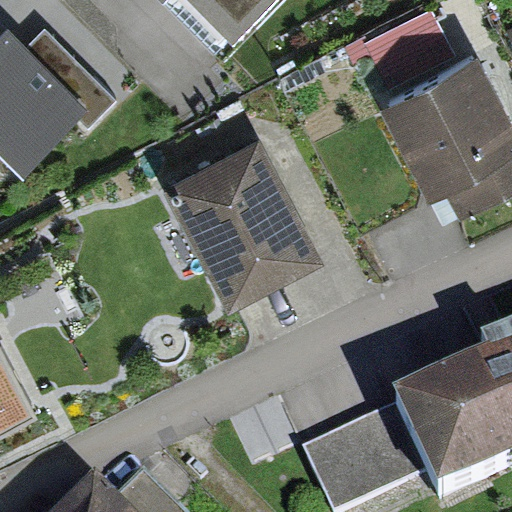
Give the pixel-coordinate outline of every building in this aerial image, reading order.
[(198,0),(233,35),(268,0),(198,0)] [(92,96),(9,18),(0,26),(0,116),(38,152),(92,96)] [(511,125),(476,57),(382,106),(426,189),(446,179),(464,213),(511,187),(511,125)] [(172,183),(231,303),(319,260),(260,140),(172,183)] [(0,419),(29,401),(0,347),(0,419)] [(511,471),(511,353),(300,453),(328,511),(353,511),(422,480),(435,508),(511,471)] [(103,511),(87,494),(70,511),(178,511),(150,483),(123,511),(103,511)]
